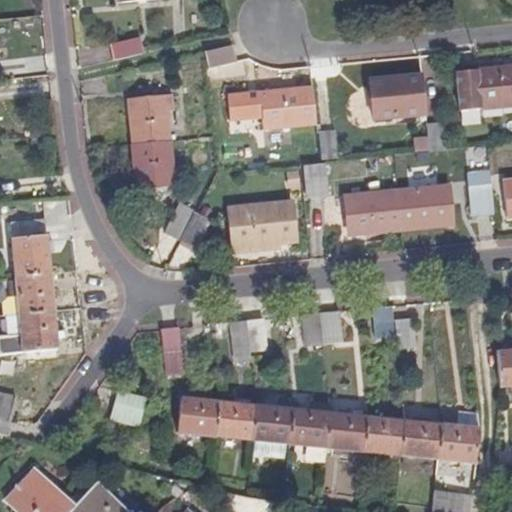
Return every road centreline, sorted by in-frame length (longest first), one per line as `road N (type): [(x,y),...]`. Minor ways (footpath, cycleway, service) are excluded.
road 1 (residential): [(511,257),(151,292)]
road 2 (residential): [(151,292),(122,276),(100,245),(82,194),(63,122),(50,0)]
road 3 (residential): [(273,27),(320,51),(511,33)]
road 4 (residential): [(43,437),(151,292)]
